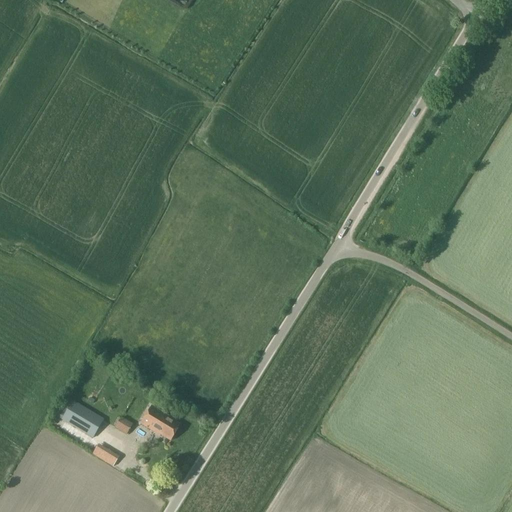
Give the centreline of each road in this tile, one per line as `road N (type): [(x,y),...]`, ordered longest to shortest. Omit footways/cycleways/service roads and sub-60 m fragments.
road 1 (unclassified): [(336,245),(168,511)]
road 2 (unclassified): [(477,13),(336,245)]
road 3 (unclassified): [(511,336),(394,264),(336,245)]
